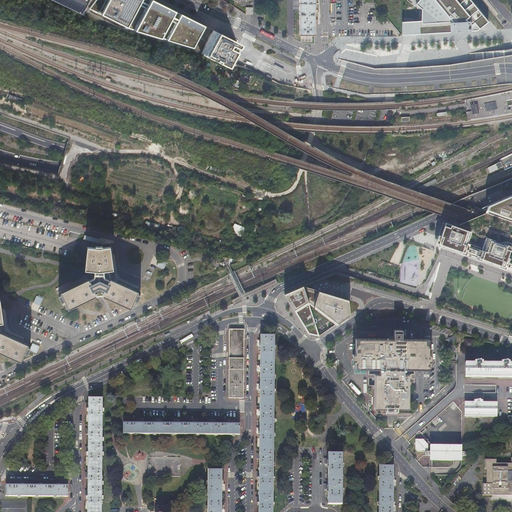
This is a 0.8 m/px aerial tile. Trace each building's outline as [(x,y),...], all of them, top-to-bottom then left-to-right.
[(51,0),(83,15),(88,10),(95,0),(51,0)] [(314,0),(298,0),(298,33),(314,33),(314,0)] [(503,30),(478,0),(423,0),(424,0),(414,10),(415,22),(399,23),(400,34),(400,36),(461,32),(503,30)] [(237,43),(213,30),(201,53),(198,58),(223,71),(227,62),(237,43)] [(503,53),(503,56),(511,54),(511,48),(503,50),(503,53)] [(503,53),(503,50),(470,53),(470,54),(475,54),(476,56),(476,60),(503,56),(503,53)] [(496,101),(484,103),(484,106),(485,111),(498,109),(497,105),(496,101)] [(121,144),(140,147),(140,145),(136,144),(137,141),(122,138),(121,144)] [(486,169),(488,173),(501,167),(499,162),(486,169)] [(511,198),(488,211),(511,219),(511,198)] [(511,270),(511,245),(506,243),(497,244),(477,237),(474,234),(444,224),(437,245),(511,270)] [(96,247),(89,247),(85,269),(96,270),(95,277),(90,279),(89,277),(61,290),(62,292),(59,293),(62,300),(65,298),(69,306),(96,293),(94,289),(99,286),(106,289),(103,295),(130,308),(134,300),(137,301),(140,295),(137,293),(138,291),(111,278),(110,280),(105,277),(103,270),(115,270),(110,247),(103,247),(103,246),(99,246),(96,246),(96,247)] [(160,260),(157,266),(165,270),(168,263),(160,260)] [(349,315),(348,299),(303,286),(284,294),(308,333),(319,336),(317,329),(330,320),(336,324),(349,315)] [(40,299),(42,295),(35,291),(32,295),(40,299)] [(0,351),(20,361),(24,353),(27,354),(30,348),(27,346),(28,345),(0,331),(0,322),(4,323),(1,300),(0,299),(0,351)] [(243,398),(244,329),(229,329),(228,398),(243,398)] [(260,334),(260,340),(260,345),(260,365),(260,371),(260,383),(260,390),(259,409),(259,415),(259,427),(259,433),(259,453),(259,460),(259,471),(259,477),(258,497),(258,503),(258,511),(272,511),(274,334),(260,334)] [(355,369),(380,369),(380,374),(374,374),(374,408),(385,408),(385,411),(397,411),(397,409),(409,409),(409,374),(404,374),(404,369),(429,369),(429,361),(431,361),(431,355),(429,355),(429,339),(355,338),(355,355),(353,355),(353,361),(355,361),(355,369)] [(473,340),(464,340),(464,349),(473,349),(473,340)] [(473,362),(464,362),(464,377),(511,377),(511,363),(509,363),(509,361),(500,361),(500,363),(481,363),(481,361),(473,360),(473,362)] [(88,471),(88,477),(88,489),(88,495),(87,511),(101,511),(103,397),(89,397),(89,402),(89,408),(89,428),(88,433),(88,446),(88,452),(88,471)] [(472,402),(463,402),(463,417),(496,417),(496,402),(482,402),(482,400),(472,400),(472,402)] [(144,423),(138,423),(123,423),(123,434),(239,434),(239,423),(234,423),(228,423),(217,423),(210,423),(198,423),(192,423),(180,423),(174,423),(162,423),(156,423),(144,423)] [(428,440),(415,440),(415,449),(415,450),(415,451),(416,451),(417,452),(418,453),(419,453),(428,453),(428,440)] [(462,446),(430,445),(429,461),(462,461),(462,457),(466,457),(466,456),(467,456),(467,455),(467,454),(466,454),(466,453),(465,453),(462,453),(462,446)] [(327,484),(327,489),(327,504),(341,504),(342,453),(328,453),(328,458),(328,464),(327,484)] [(497,459),(484,459),(484,468),(487,468),(487,483),(483,483),(483,495),(511,494),(511,456),(511,457),(511,463),(497,463),(497,459)] [(392,511),(392,506),(392,486),(392,480),(392,465),(378,465),(377,511),(392,511)] [(221,511),(221,509),(222,490),(222,485),(222,469),(208,469),(207,511),(221,511)] [(39,485),(24,485),(21,485),(6,485),(6,496),(68,496),(68,485),(60,485),(57,485),(42,485),(39,485)]
